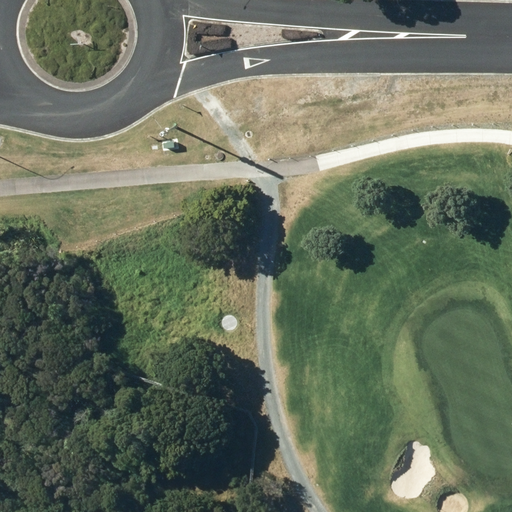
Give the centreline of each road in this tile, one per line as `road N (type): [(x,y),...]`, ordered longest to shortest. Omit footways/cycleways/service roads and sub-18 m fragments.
road 1 (tertiary): [(511,38),(221,65),(154,80)]
road 2 (tertiary): [(184,0),(511,36)]
road 3 (tertiary): [(154,80),(128,108),(92,123),(53,121),(19,103)]
